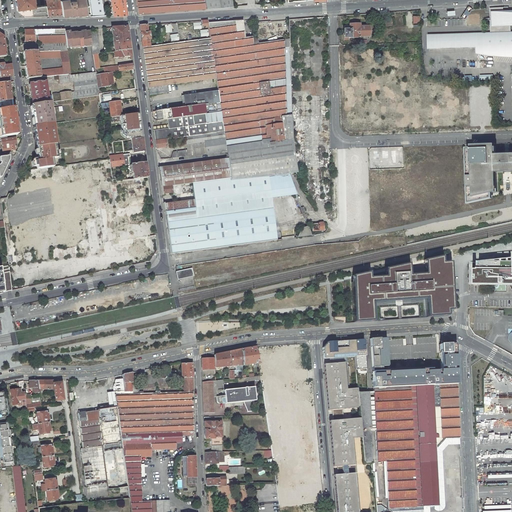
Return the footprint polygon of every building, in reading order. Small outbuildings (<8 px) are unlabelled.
[(34,6),(32,0),(15,0),(17,11),(23,15),(46,15),(45,5),(34,6)] [(46,15),(62,15),(60,1),(52,2),(49,2),(49,0),(43,0),(45,5),(46,15)] [(59,0),(60,1),(62,15),(64,15),(66,15),(70,14),(76,13),(77,14),(86,13),(86,8),(84,0),(73,0),(74,0),(68,1),(68,0),(59,0)] [(100,10),(98,0),(89,0),(91,11),(100,10)] [(110,0),(112,15),(125,14),(123,0),(110,0)] [(135,0),(138,13),(206,8),(204,0),(135,0)] [(204,0),(206,8),(232,6),(230,0),(204,0)] [(502,8),(490,8),(491,33),(511,33),(511,24),(511,10),(504,12),(502,12),(502,8)] [(243,20),(208,23),(209,27),(210,38),(216,78),(218,91),(222,122),(227,152),(228,159),(231,180),(288,174),(293,172),(298,172),(296,155),(292,115),(287,116),(284,40),(258,44),(257,38),(253,38),(252,37),(245,38),(243,20)] [(369,37),(369,27),(360,27),(360,24),(358,25),(355,25),(350,25),(344,26),(345,30),(344,30),(344,40),(349,40),(348,38),(350,38),(360,38),(360,37),(369,37)] [(139,25),(148,88),(149,95),(163,93),(162,86),(216,78),(210,38),(181,42),(174,43),(150,46),(149,39),(150,39),(149,32),(148,32),(147,25),(139,25)] [(130,50),(127,26),(111,28),(114,52),(130,50)] [(64,29),(34,30),(35,37),(37,37),(38,44),(40,44),(40,46),(43,46),(43,49),(43,51),(67,51),(67,48),(65,32),(64,29)] [(96,29),(89,29),(89,31),(91,46),(93,55),(98,54),(100,54),(96,29)] [(35,37),(34,30),(25,30),(25,41),(35,41),(35,37)] [(75,32),(65,32),(67,48),(70,47),(71,49),(91,46),(89,31),(81,32),(82,33),(80,33),(81,37),(78,38),(77,34),(76,34),(75,32)] [(428,49),(481,48),(483,35),(484,33),(428,35),(428,49)] [(511,34),(483,35),(481,48),(481,52),(497,54),(511,55),(511,34)] [(22,44),(23,52),(36,51),(37,51),(37,49),(36,44),(22,44)] [(123,57),(131,56),(130,50),(114,52),(115,58),(118,57),(118,58),(123,57)] [(27,79),(40,78),(37,58),(36,51),(23,52),(27,79)] [(40,72),(41,78),(54,76),(70,74),(67,51),(43,51),(41,51),(37,51),(36,51),(37,58),(61,58),(62,68),(42,70),(42,71),(40,72)] [(8,76),(13,76),(11,65),(4,66),(4,63),(0,63),(0,70),(1,77),(0,76),(0,83),(9,82),(8,76)] [(52,94),(53,102),(99,95),(99,94),(98,88),(96,74),(95,72),(71,75),(70,74),(54,76),(54,80),(59,80),(59,84),(73,82),(74,92),(71,92),(70,92),(52,94)] [(98,88),(113,86),(111,72),(104,73),(96,74),(98,88)] [(0,109),(13,107),(12,99),(11,99),(9,82),(0,83),(0,109)] [(29,84),(32,105),(48,102),(45,82),(29,84)] [(168,129),(222,122),(218,91),(181,96),(183,107),(156,111),(157,121),(167,119),(168,125),(168,129)] [(121,116),(119,101),(109,102),(110,112),(111,117),(121,116)] [(48,102),(32,105),(35,126),(52,123),(49,102),(48,102)] [(13,107),(0,109),(0,128),(0,129),(1,137),(6,136),(18,134),(16,125),(14,125),(13,118),(15,117),(13,107)] [(140,126),(139,113),(125,115),(126,128),(140,126)] [(222,122),(168,129),(154,131),(156,149),(167,147),(166,140),(169,139),(170,141),(180,140),(181,145),(187,144),(187,150),(189,150),(190,152),(189,153),(187,154),(187,155),(205,153),(206,154),(227,152),(222,122)] [(38,147),(55,144),(52,123),(35,126),(38,147)] [(120,129),(105,132),(105,137),(106,143),(123,141),(122,129),(120,129)] [(0,136),(0,140),(1,140),(2,145),(0,145),(0,157),(4,157),(3,152),(15,150),(14,145),(14,144),(15,143),(16,143),(15,138),(6,139),(6,136),(1,137),(0,136)] [(133,153),(144,152),(142,138),(131,139),(132,145),(133,153)] [(38,147),(37,147),(39,160),(34,161),(35,166),(37,166),(37,169),(40,168),(41,168),(48,167),(49,167),(53,167),(52,158),(57,158),(56,150),(55,144),(38,147)] [(472,147),(467,147),(469,203),(493,198),(493,192),(497,191),(497,172),(503,172),(511,171),(511,152),(495,152),(495,144),(472,145),(472,147)] [(173,152),(171,158),(187,156),(187,155),(187,154),(189,153),(190,152),(189,150),(187,150),(173,152)] [(113,156),(108,157),(109,159),(110,168),(124,166),(124,164),(122,155),(113,156)] [(4,157),(0,157),(0,162),(0,163),(0,162),(0,179),(9,160),(9,156),(4,157)] [(228,159),(158,168),(162,194),(172,193),(171,186),(192,183),(194,200),(163,204),(170,254),(276,240),(274,226),(271,198),(295,195),(288,174),(231,180),(228,159)] [(147,178),(145,163),(130,165),(132,174),(133,174),(133,179),(147,178)] [(144,229),(111,234),(115,263),(150,259),(157,248),(149,185),(124,189),(125,196),(106,198),(109,224),(143,219),(144,229)] [(87,199),(61,203),(65,227),(90,224),(87,199)] [(32,202),(12,204),(17,241),(37,238),(32,202)] [(324,230),(323,223),(311,224),(312,225),(309,225),(310,229),(312,229),(312,231),(324,230)] [(297,237),(311,235),(308,226),(302,228),(297,237)] [(93,244),(21,259),(27,286),(100,270),(93,244)] [(352,279),(354,322),(373,321),(371,302),(427,299),(428,317),(448,316),(448,311),(452,310),(453,310),(451,262),(442,263),(442,259),(438,260),(424,263),(425,274),(410,275),(409,267),(384,272),(385,277),(369,278),(369,275),(352,279)] [(511,261),(479,262),(479,270),(476,270),(476,274),(476,278),(473,286),(473,285),(477,286),(478,284),(482,284),(482,286),(506,286),(511,285),(511,261)] [(0,292),(12,290),(9,265),(0,267),(0,292)] [(192,268),(175,271),(177,279),(194,275),(192,268)] [(373,388),(457,384),(456,344),(439,344),(440,369),(382,371),(381,366),(387,366),(385,338),(369,338),(373,388)] [(322,347),(323,357),(332,356),(332,353),(363,351),(363,340),(327,341),(327,342),(322,347)] [(305,344),(268,346),(268,355),(257,355),(258,363),(259,371),(291,368),(293,401),(278,403),(284,457),(300,457),(304,502),(322,502),(309,400),(298,401),(297,389),(307,388),(307,374),(296,375),(296,369),(307,368),(305,344)] [(256,347),(242,349),(242,365),(258,363),(257,355),(256,347)] [(228,352),(229,367),(236,366),(236,369),(238,368),(238,372),(242,372),(242,365),(242,349),(228,352)] [(228,352),(214,355),(214,359),(215,368),(229,367),(228,352)] [(213,358),(201,359),(202,370),(213,370),(213,368),(215,368),(214,359),(213,359),(213,358)] [(328,409),(359,407),(358,393),(358,388),(346,389),(344,362),(324,364),(328,409)] [(181,364),(182,378),(183,378),(192,377),(192,364),(181,364)] [(114,392),(116,408),(127,487),(129,498),(131,511),(169,511),(169,501),(141,502),(140,457),(151,456),(151,450),(175,449),(175,442),(182,442),(181,435),(194,435),(192,377),(183,378),(184,392),(139,394),(138,389),(135,389),(134,383),(132,383),(132,373),(122,375),(122,379),(124,391),(114,392)] [(124,391),(122,379),(116,380),(113,387),(114,392),(124,391)] [(224,390),(222,380),(215,381),(202,382),(203,413),(213,413),(213,397),(224,396),(225,404),(243,402),(247,412),(254,411),(253,401),(255,401),(254,387),(224,390)] [(30,388),(34,388),(34,393),(40,392),(39,389),(38,381),(29,381),(30,388)] [(39,389),(53,389),(54,389),(53,383),(53,381),(38,381),(39,389)] [(54,389),(53,389),(55,401),(63,400),(61,382),(53,383),(54,389)] [(422,507),(438,506),(435,445),(437,447),(443,440),(440,438),(460,437),(457,384),(373,388),(377,451),(394,450),(395,460),(397,508),(422,507)] [(25,397),(25,393),(21,393),(20,389),(10,390),(12,405),(21,404),(22,405),(26,405),(25,397)] [(107,393),(109,409),(116,408),(114,392),(107,393)] [(368,392),(358,393),(359,407),(360,418),(362,438),(364,463),(374,462),(368,392)] [(30,397),(30,396),(25,397),(26,405),(26,408),(34,407),(41,406),(40,396),(30,397)] [(98,418),(107,483),(108,489),(127,487),(116,408),(109,409),(98,410),(99,418),(98,418)] [(86,486),(107,483),(98,418),(99,418),(98,410),(78,413),(79,421),(77,421),(79,436),(81,436),(82,448),(81,449),(86,486)] [(36,413),(38,424),(49,422),(48,414),(46,414),(46,412),(36,413)] [(362,438),(360,418),(329,421),(330,429),(333,467),(354,465),(352,438),(362,438)] [(0,438),(3,460),(4,462),(13,461),(8,422),(0,423),(0,438)] [(32,424),(33,430),(38,429),(39,434),(44,434),(44,435),(48,434),(48,431),(50,431),(49,422),(38,424),(32,424)] [(221,422),(204,422),(204,439),(210,439),(211,446),(211,452),(222,452),(222,443),(221,422)] [(41,452),(42,457),(53,456),(52,447),(50,447),(50,446),(49,446),(49,444),(46,445),(45,442),(40,443),(40,447),(38,447),(39,453),(41,452)] [(377,451),(377,461),(385,461),(395,460),(394,450),(377,451)] [(223,456),(223,452),(222,452),(211,452),(205,453),(205,464),(218,463),(218,462),(223,462),(223,456)] [(40,468),(43,467),(43,468),(49,467),(49,468),(52,468),(52,467),(53,467),(52,465),(54,464),(53,456),(42,457),(42,462),(39,462),(40,468)] [(196,486),(195,456),(186,456),(187,476),(187,483),(190,483),(190,486),(196,486)] [(395,460),(385,461),(387,509),(397,508),(395,460)] [(25,511),(20,466),(12,467),(17,511),(25,511)] [(358,511),(356,474),(333,475),(336,511),(358,511)] [(218,479),(206,480),(206,486),(219,486),(219,485),(225,485),(225,477),(218,477),(218,479)] [(54,479),(44,480),(45,485),(41,486),(42,491),(46,491),(57,489),(56,481),(54,481),(54,479)] [(108,489),(107,483),(86,486),(86,492),(108,489)] [(58,498),(57,489),(46,491),(47,501),(56,500),(56,498),(58,498)]
